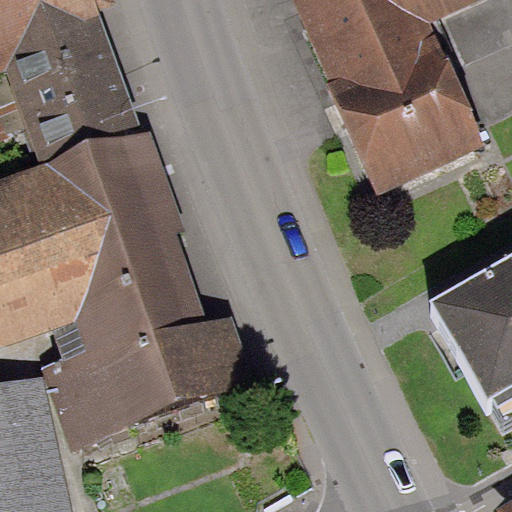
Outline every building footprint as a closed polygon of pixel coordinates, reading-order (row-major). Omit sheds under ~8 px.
[(0,0),(0,77),(6,75),(41,170),(142,134),(98,12),(116,6),(113,0),(0,0)] [(431,24),(486,0),(292,0),(379,198),(487,151),(431,24)] [(186,234),(150,131),(142,134),(41,170),(9,182),(0,185),(0,351),(56,332),(67,363),(44,371),(73,451),(255,387),(231,318),(208,326),(176,237),(186,234)] [(0,155),(0,185),(9,182),(0,155)] [(511,259),(430,307),(488,407),(511,392),(511,259)] [(0,511),(71,511),(42,379),(0,388),(0,511)]
